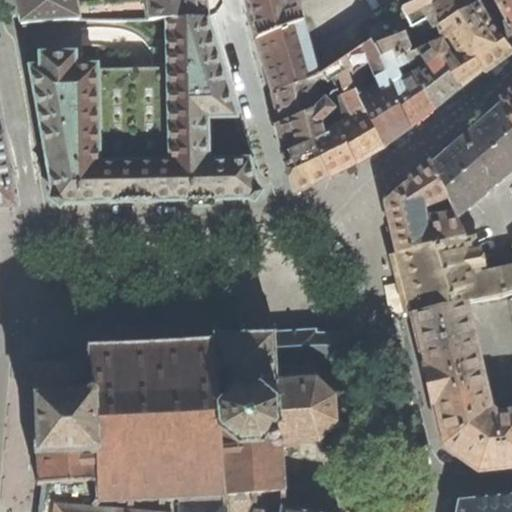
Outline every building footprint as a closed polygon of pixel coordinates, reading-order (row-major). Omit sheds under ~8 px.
[(166,19),(206,18),(204,0),(16,0),(21,24),(69,20),(79,20),(75,0),(146,0),(148,20),(166,19)] [(272,93),(317,77),(297,0),(245,0),(255,41),(272,93)] [(469,0),(419,0),(413,3),(401,10),(362,30),(369,41),(372,47),(404,32),(413,27),(417,35),(436,29),(438,28),(473,6),(469,0)] [(511,24),(511,0),(498,0),(500,2),(499,4),(511,24)] [(486,30),(473,6),(438,28),(436,29),(441,42),(448,39),(453,46),(457,51),(461,46),(481,71),(493,62),(504,52),(486,30)] [(225,80),(206,18),(166,19),(167,42),(168,68),(96,70),(96,66),(75,67),(74,54),(39,55),(40,67),(29,67),(41,136),(54,204),(148,202),(250,199),(258,188),(249,159),(208,161),(207,118),(237,119),(225,80)] [(407,39),(404,32),(372,47),(380,62),(393,57),(395,63),(398,62),(405,56),(407,55),(412,53),(407,39)] [(470,81),(481,71),(461,46),(457,51),(450,55),(447,50),(453,46),(448,39),(441,42),(429,47),(437,60),(459,90),(470,81)] [(350,72),(351,76),(356,92),(385,147),(398,137),(410,128),(381,67),(381,65),(380,62),(372,47),(369,41),(343,58),(350,72)] [(446,100),(459,90),(437,60),(429,47),(412,53),(407,55),(405,56),(409,64),(411,69),(423,63),(427,69),(415,76),(434,110),(446,100)] [(422,119),(434,110),(415,76),(413,73),(403,78),(398,70),(409,64),(405,56),(398,62),(395,63),(393,57),(380,62),(381,65),(381,67),(410,128),(422,119)] [(275,107),(280,125),(314,110),(318,106),(313,84),(324,79),(326,83),(339,77),(350,72),(343,58),(317,77),(272,93),(275,107)] [(369,155),(385,147),(356,92),(351,76),(350,72),(339,77),(343,87),(340,99),(345,123),(338,127),(356,163),(369,155)] [(511,90),(510,91),(498,102),(511,136),(511,90)] [(284,139),(289,154),(315,140),(323,135),(323,134),(319,120),(323,119),(331,113),(333,108),(324,99),(318,106),(314,110),(280,125),(284,139)] [(445,149),(430,162),(448,199),(447,199),(449,203),(453,213),(472,206),(511,170),(511,136),(498,102),(484,114),(445,149)] [(345,168),(356,163),(338,127),(323,134),(323,135),(315,140),(331,176),(345,168)] [(0,205),(13,205),(2,136),(0,135),(0,133),(0,205)] [(294,172),(301,191),(317,182),(331,176),(315,140),(289,154),(294,172)] [(435,203),(447,199),(448,199),(430,162),(406,183),(384,202),(391,229),(397,254),(464,238),(454,215),(425,219),(423,208),(435,203)] [(404,284),(411,313),(464,302),(484,299),(511,290),(511,268),(482,276),(477,258),(472,260),(466,238),(464,238),(397,254),(404,284)] [(442,446),(477,471),(511,467),(511,299),(510,300),(511,307),(511,413),(496,415),(489,410),(464,302),(411,313),(427,381),(442,446)] [(37,477),(38,488),(46,487),(48,487),(48,485),(54,485),(55,486),(61,486),(61,485),(67,485),(68,485),(78,485),(78,484),(92,483),(93,484),(95,484),(96,498),(91,504),(96,506),(100,502),(129,500),(129,506),(135,506),(135,500),(160,498),(160,505),(166,504),(166,498),(180,497),(180,511),(248,511),(251,502),(258,501),(258,493),(277,492),(277,500),(284,500),(283,492),(283,483),(286,482),(284,460),(282,460),(281,445),(293,444),(294,454),(299,453),(298,444),(316,442),(321,451),(326,449),(321,440),(335,425),(344,428),(346,423),(336,420),(335,400),(344,396),(342,391),(333,395),(318,382),(319,373),(318,369),(318,360),(329,360),(329,365),(333,365),(333,360),(344,360),(344,365),(347,365),(347,359),(352,359),(352,356),(347,356),(347,338),(352,338),(352,334),(346,334),(346,329),(343,329),(343,334),(332,334),(332,329),(328,329),(328,334),(318,335),(317,331),(317,325),(313,325),(314,331),(298,331),(298,325),(294,325),(294,331),(275,332),(275,325),(275,323),(269,324),(269,332),(248,333),(248,325),(241,325),(242,333),(219,334),(219,327),(214,327),(214,340),(187,341),(186,340),(181,340),(180,341),(157,342),(156,341),(150,342),(150,343),(139,343),(126,344),(125,343),(119,343),(119,344),(94,345),(93,344),(88,344),(88,346),(89,359),(85,363),(71,364),(71,363),(63,363),(63,364),(54,364),(53,364),(50,364),(49,364),(40,365),(40,364),(36,364),(36,362),(31,362),(31,373),(33,373),(34,379),(33,380),(33,386),(34,387),(34,393),(33,394),(34,403),(35,404),(35,406),(36,406),(36,407),(38,407),(39,424),(40,443),(38,443),(38,445),(37,445),(37,447),(36,447),(37,456),(38,456),(38,463),(37,464),(38,471),(38,477),(37,477)] [(457,511),(511,511),(511,496),(459,502),(457,511)]
